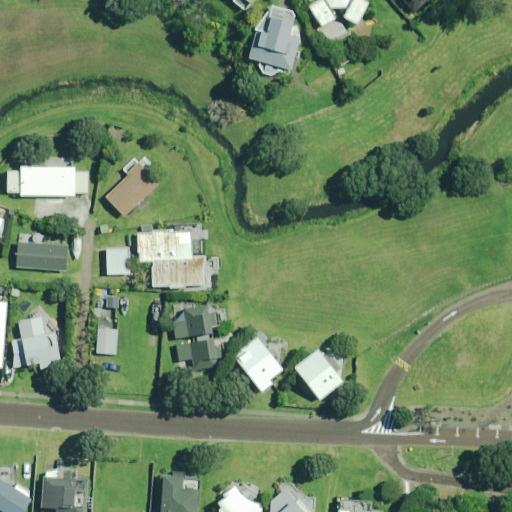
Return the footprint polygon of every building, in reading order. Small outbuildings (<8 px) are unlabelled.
[(324,0),(318,0),(309,7),(323,28),(337,18),(330,8),(347,9),(342,18),(359,26),(369,3),(362,0),(324,0),(325,0),(324,0)] [(402,0),(415,14),(429,1),(427,0),(402,0)] [(297,18),(267,10),(260,33),(257,32),(250,59),(293,71),(302,39),(292,36),(297,18)] [(160,185),(141,165),(107,199),(126,218),(160,185)] [(90,172),(78,172),(78,169),(22,168),(21,172),(10,172),(9,193),(22,193),(22,196),(77,197),(77,194),(90,194),(90,172)] [(140,235),(141,263),(153,262),(153,287),(172,287),(172,290),(187,289),(187,287),(209,286),(208,258),(193,258),(193,240),(195,240),(194,232),(175,233),(175,230),(152,230),(152,235),(140,235)] [(70,248),(21,244),(19,268),(68,272),(70,248)] [(130,275),(131,250),(110,249),(109,275),(130,275)] [(107,310),(119,310),(120,299),(117,299),(117,289),(102,289),(102,299),(101,310),(107,310)] [(0,368),(5,369),(8,302),(0,301),(0,368)] [(178,340),(220,336),(217,314),(208,315),(207,308),(175,311),(178,340)] [(119,310),(107,310),(106,331),(99,330),(97,354),(118,355),(120,332),(121,320),(119,320),(119,310)] [(42,371),(53,365),(53,362),(61,360),(57,334),(46,336),(46,318),(21,322),(24,339),(11,341),(15,368),(40,364),(42,371)] [(284,371),(258,338),(234,357),(263,394),(274,385),(271,382),(284,371)] [(221,342),(179,346),(181,362),(195,361),(196,371),(218,369),(217,360),(223,360),(221,342)] [(344,383),(319,350),(296,369),(322,401),(344,383)] [(113,358),(97,358),(97,365),(113,366),(113,358)] [(0,509),(4,511),(25,511),(33,501),(32,493),(19,485),(17,469),(0,468),(0,509)] [(47,470),(47,479),(45,511),(87,511),(88,479),(79,479),(79,471),(67,471),(47,470)] [(199,511),(202,491),(202,483),(185,481),(186,478),(165,476),(162,476),(158,511),(199,511)] [(263,511),(264,506),(247,500),(236,485),(229,490),(230,491),(223,497),(225,499),(218,505),(221,507),(218,511),(263,511)] [(289,490),(275,502),(274,509),(272,511),(311,511),(300,499),(298,500),(289,490)] [(342,499),(341,511),(340,511),(376,511),(377,503),(358,500),(342,499)]
